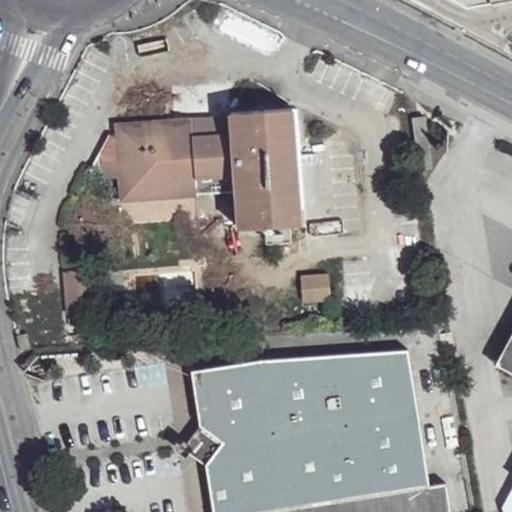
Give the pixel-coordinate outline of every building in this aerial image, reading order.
[(234,125),(235,171),(237,232),(300,227),(292,110),(233,112),(234,125)] [(235,171),(234,125),(187,126),(187,116),(113,125),(115,134),(106,135),(91,166),(118,184),(122,201),(195,197),(193,173),(235,171)] [(97,274),(72,276),(76,318),(102,317),(97,274)] [(511,374),(511,330),(493,365),(511,374)] [(264,359),(189,375),(198,425),(179,448),(204,465),(212,511),(446,511),(444,492),(425,494),(403,350),(264,359)] [(511,511),(511,487),(501,507),(502,511),(511,511)]
